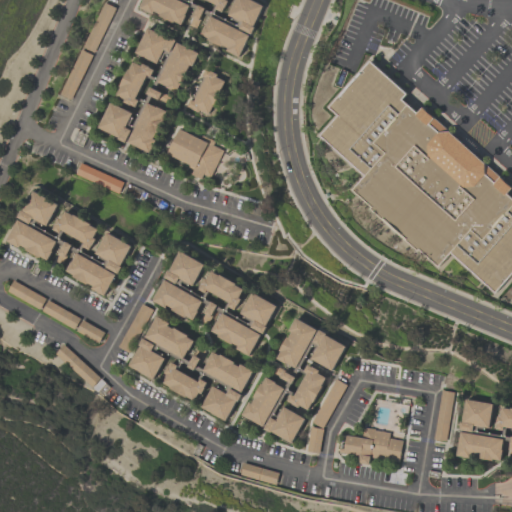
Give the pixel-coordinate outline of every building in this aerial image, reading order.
[(140,7),(143,0),(180,0),(190,5),(185,14),(186,15),(182,24),(175,20),(174,22),(159,15),(160,13),(155,11),(153,14),(140,7)] [(229,0),(226,7),(225,7),(223,12),(216,8),(218,5),(208,0),(229,0)] [(256,26),(253,34),(240,28),(243,22),(229,15),(236,0),(254,0),(265,5),(255,25),(256,26)] [(240,57),(227,50),(228,48),(223,45),(222,47),(207,39),(208,38),(201,34),(205,25),(207,26),(211,16),(250,35),(240,57)] [(135,53),(148,26),(176,39),(170,52),(164,49),(157,63),(135,53)] [(158,81),(178,42),(199,53),(193,66),(190,64),(187,71),(188,71),(182,85),(180,84),(176,91),(167,87),(168,86),(158,81)] [(117,94),(121,86),(120,86),(128,69),(130,70),(134,61),(141,65),(143,62),(150,66),(150,67),(154,69),(150,78),(147,76),(136,98),(140,100),(136,108),(124,102),(125,98),(117,94)] [(365,178),(320,138),(338,119),(329,111),(372,64),(511,190),(511,283),(499,298),(453,257),(440,272),(352,192),(365,178)] [(208,114),(199,109),(198,112),(187,107),(190,100),(193,101),(205,77),(202,75),(205,68),(216,74),(215,77),(224,81),(216,97),(218,98),(213,106),(212,106),(208,114)] [(111,102),(133,113),(126,127),(132,130),(126,142),(118,139),(119,137),(99,127),(111,102)] [(147,102),(157,107),(157,106),(167,111),(163,118),(165,118),(157,133),(156,133),(153,138),(156,140),(150,152),(128,142),(147,102)] [(201,179),(191,174),(193,169),(187,166),(188,164),(167,154),(179,129),(203,140),(205,137),(214,141),(212,145),(223,151),(210,179),(202,175),(201,179)] [(107,186),(118,194),(123,185),(112,178),(107,186)] [(61,204),(49,225),(35,217),(32,223),(20,216),(24,209),(25,210),(37,190),(61,204)] [(91,250),(84,246),(86,242),(63,230),(61,233),(54,229),(57,224),(56,224),(60,217),(63,218),(67,210),(75,215),(76,214),(92,223),(92,224),(100,229),(95,237),(98,238),(94,246),(93,245),(91,250)] [(59,241),(48,260),(42,256),(41,257),(27,249),(27,248),(22,245),(20,247),(8,240),(20,219),(59,241)] [(133,245),(121,265),(123,266),(119,274),(106,267),(110,261),(96,253),(109,232),(133,245)] [(195,286),(181,278),(178,284),(165,277),(169,270),(171,271),(182,250),(207,264),(195,286)] [(116,274),(105,295),(92,288),(93,286),(88,283),(87,284),(73,276),(74,274),(67,270),(72,261),(73,262),(78,253),(116,274)] [(200,289),(203,284),(202,284),(206,277),(209,279),(213,271),(221,275),(222,274),(238,283),(237,284),(245,289),(240,297),(243,299),(236,310),(229,306),(230,303),(209,290),(207,293),(200,289)] [(194,319),(187,315),(186,317),(172,309),(173,308),(168,305),(166,308),(154,301),(166,279),(204,301),(194,319)] [(265,333),(253,326),(256,320),(242,313),(254,292),(278,305),(267,325),(269,326),(265,333)] [(219,304),(208,324),(202,320),(213,300),(219,304)] [(120,347),(130,353),(153,310),(143,305),(120,347)] [(250,355),(237,348),(239,345),(234,343),(233,344),(218,336),(219,334),(212,331),(218,321),(219,322),(224,313),(262,334),(250,355)] [(157,315),(170,322),(168,325),(174,329),(175,327),(189,335),(188,337),(195,340),(190,350),(189,349),(184,358),(145,336),(157,315)] [(296,369),(278,358),(282,351),(281,350),(288,336),(290,337),(293,331),(290,330),(297,317),(318,329),(296,369)] [(333,370),(312,358),(320,344),(313,341),(320,329),(328,333),(327,335),(347,346),(333,370)] [(143,337),(156,344),(152,351),(165,358),(153,378),(130,365),(141,346),(139,344),(143,337)] [(254,371),(242,391),(204,370),(209,361),(208,360),(213,351),(221,355),(222,353),(236,361),(234,363),(240,367),(242,364),(254,371)] [(194,400),(187,396),(186,397),(169,388),(170,387),(162,383),(167,374),(165,372),(168,365),(169,366),(171,361),(178,365),(177,369),(199,381),(201,378),(207,382),(201,393),(199,391),(194,400)] [(308,409),(300,404),(298,407),(288,400),(292,393),(295,395),(308,373),(305,371),(309,364),(313,367),(314,366),(320,370),(319,373),(327,378),(323,384),(324,385),(314,402),(313,402),(308,409)] [(263,426),(242,415),(249,403),(252,404),(256,398),(254,397),(262,383),(263,384),(267,376),(277,382),(276,383),(285,387),(263,426)] [(328,421),(345,388),(337,384),(320,416),(328,421)] [(242,394),(238,401),(237,401),(226,421),(201,407),(213,385),(227,393),(230,387),(242,394)] [(456,393),(444,391),(435,440),(446,442),(456,393)] [(490,427),(474,425),(473,431),(459,429),(461,421),(462,422),(466,399),(494,403),(490,427)] [(306,418),(292,443),(272,431),(271,433),(264,429),(271,417),(277,420),(284,407),(306,418)] [(511,429),(505,428),(504,432),(497,431),(498,425),(497,425),(498,418),(501,418),(502,410),(511,411),(511,410),(511,429)] [(389,432),(388,439),(402,441),(399,462),(370,457),(369,464),(358,462),(359,455),(344,453),(347,435),(362,437),(364,427),(375,429),(374,430),(389,432)] [(502,460),(493,459),(493,461),(479,458),(479,455),(470,453),(469,457),(457,455),(461,432),(504,439),(502,449),(503,449),(502,460)] [(278,476),(244,464),(240,475),(274,487),(278,476)]
